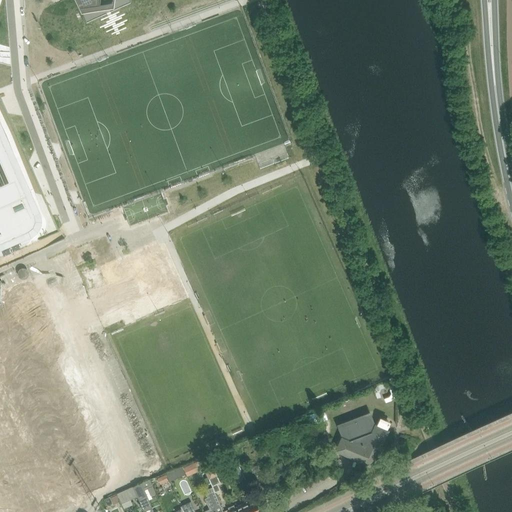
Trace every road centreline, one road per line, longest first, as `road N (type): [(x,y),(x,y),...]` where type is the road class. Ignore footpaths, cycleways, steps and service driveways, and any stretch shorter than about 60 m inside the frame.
road 1 (tertiary): [(343,511),(511,430)]
road 2 (secondary): [(511,198),(491,23)]
